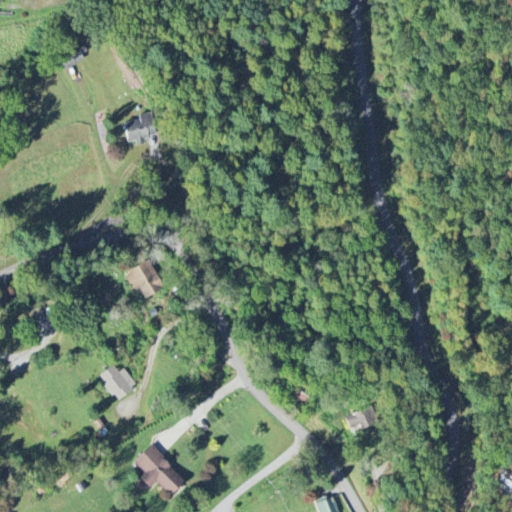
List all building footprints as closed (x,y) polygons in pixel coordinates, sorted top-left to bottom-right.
[(126,144),(143,142),(143,138),(158,136),(154,113),(138,116),(139,120),(123,123),(126,144)] [(143,298),(162,290),(150,261),(123,272),(132,292),(139,289),(143,298)] [(118,373),(112,365),(97,377),(117,401),(137,385),(123,369),(118,373)] [(304,406),(310,398),(289,383),(283,392),(304,406)] [(349,431),(359,425),(362,430),(373,424),(364,409),(343,420),(349,431)] [(184,481),(149,446),(132,463),(143,475),(136,482),(145,492),(155,482),(169,496),(184,481)] [(314,504),(316,511),(336,511),(331,497),(314,504)]
